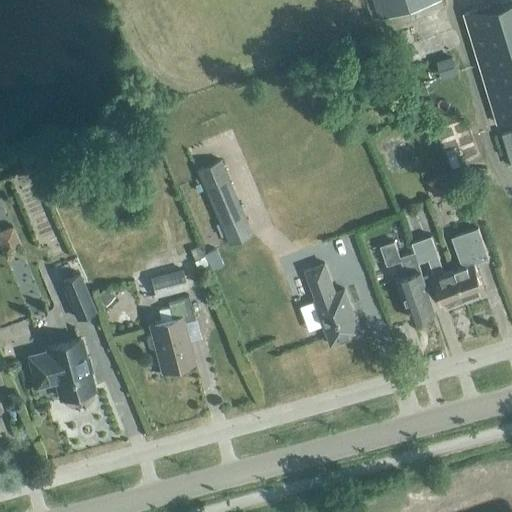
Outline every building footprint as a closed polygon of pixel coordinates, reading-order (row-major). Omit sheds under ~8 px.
[(437,0),(374,0),(380,18),(437,0)] [(511,0),(510,0),(463,14),(497,123),(511,118),(511,130),(504,133),(511,159),(511,0)] [(197,170),(226,239),(250,229),(220,160),(197,170)] [(454,270),(465,301),(476,297),(477,294),(484,292),(474,263),(489,258),(478,228),(452,237),(459,258),(461,257),(464,267),(454,270)] [(412,242),(419,262),(428,259),(444,306),(452,303),(455,305),(465,301),(454,270),(444,274),(431,236),(412,242)] [(412,242),(411,243),(414,252),(399,257),(394,241),(380,246),(387,266),(400,261),(406,276),(398,279),(412,320),(435,312),(418,263),(419,262),(412,242)] [(204,256),(193,260),(197,268),(207,264),(204,256)] [(315,302),(299,307),(308,332),(324,326),(331,345),(361,334),(344,289),(335,292),(324,263),(305,270),(316,300),(314,300),(315,302)] [(95,310),(79,273),(61,281),(76,318),(95,310)] [(150,325),(152,334),(148,335),(146,337),(149,346),(151,347),(155,346),(162,370),(193,362),(183,322),(194,319),(188,295),(167,300),(172,319),(150,325)] [(93,389),(80,338),(47,347),(48,351),(29,356),(36,385),(56,380),(60,397),(93,389)]
